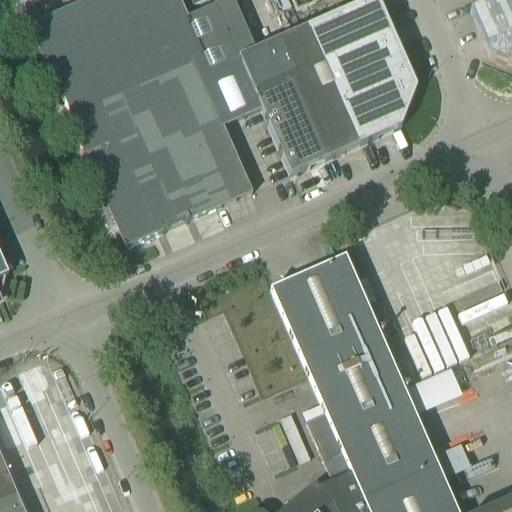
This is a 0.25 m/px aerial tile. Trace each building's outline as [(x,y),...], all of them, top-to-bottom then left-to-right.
[(41,60),(166,5),(163,0),(96,0),(28,30),(41,60)] [(288,0),(294,15),(327,0),(288,0)] [(511,69),(511,0),(500,0),(467,15),(487,59),(487,60),(511,69)] [(414,92),(374,1),(339,16),(347,35),(368,81),(392,135),(399,132),(414,92)] [(221,130),(198,78),(192,65),(166,5),(41,60),(68,119),(126,252),(152,241),(159,238),(216,213),(250,198),(221,130)] [(368,81),(347,35),(339,16),(304,31),(313,51),(317,61),(337,104),(346,125),(357,150),(392,135),(368,81)] [(337,104),(317,61),(313,51),(304,31),(269,47),(278,65),(283,76),(287,86),(302,120),(323,165),(357,150),(346,125),(337,104)] [(283,76),(278,65),(269,47),(235,62),(253,102),(287,86),(283,76)] [(302,120),(287,86),(253,102),(258,114),(288,181),(323,165),(302,120)] [(452,511),(343,262),(338,264),(305,278),(407,511),(452,511)] [(407,511),(305,278),(268,295),(322,419),(304,426),(322,468),(330,486),(316,492),(311,492),(286,511),(285,511),(407,511)] [(0,511),(20,511),(0,464),(0,511)]
